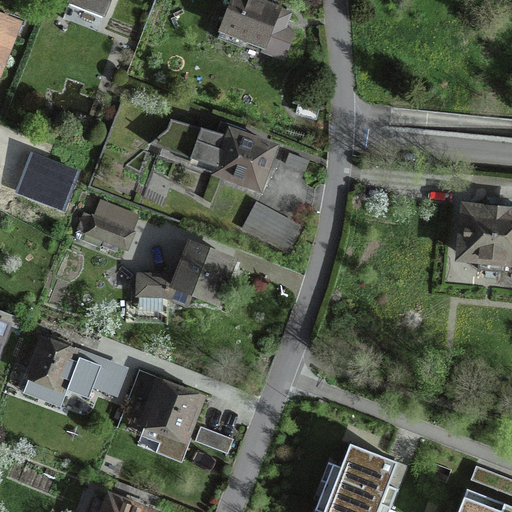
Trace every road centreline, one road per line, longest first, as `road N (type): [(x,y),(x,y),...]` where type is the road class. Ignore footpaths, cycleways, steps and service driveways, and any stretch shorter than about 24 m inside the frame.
road 1 (residential): [(286,376),(321,266),(341,137),(335,0)]
road 2 (residential): [(511,463),(286,376)]
road 3 (residential): [(230,511),(286,376)]
